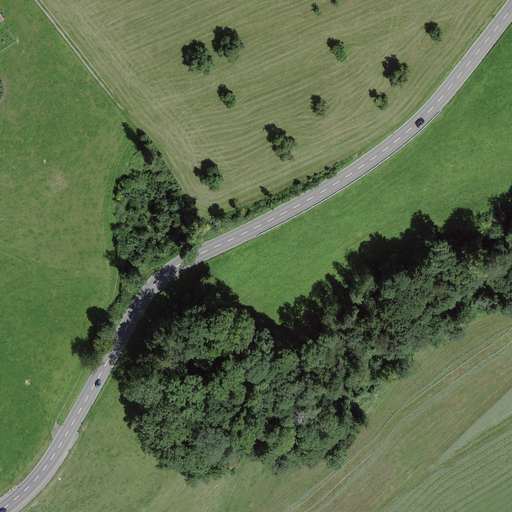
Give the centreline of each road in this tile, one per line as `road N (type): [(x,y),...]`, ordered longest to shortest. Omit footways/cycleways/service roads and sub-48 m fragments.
road 1 (tertiary): [(0,511),(42,471),(156,283),(309,199),(401,137),(511,8)]
road 2 (track): [(136,124),(39,0)]
